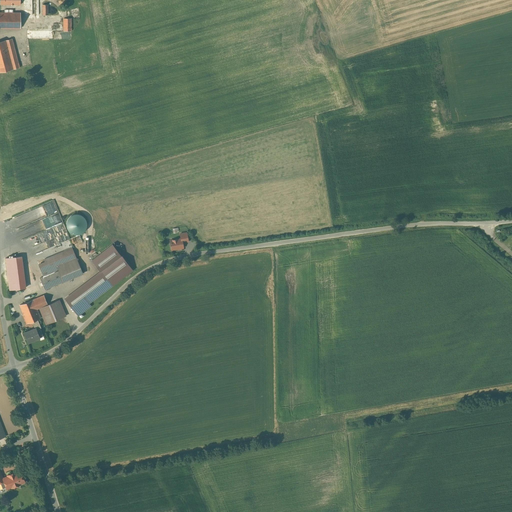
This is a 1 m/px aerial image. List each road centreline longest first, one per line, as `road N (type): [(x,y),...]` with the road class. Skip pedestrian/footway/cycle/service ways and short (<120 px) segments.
road 1 (unclassified): [(13,367),(46,354),(168,260),(373,230),(511,220)]
road 2 (unclassified): [(13,367),(58,511)]
